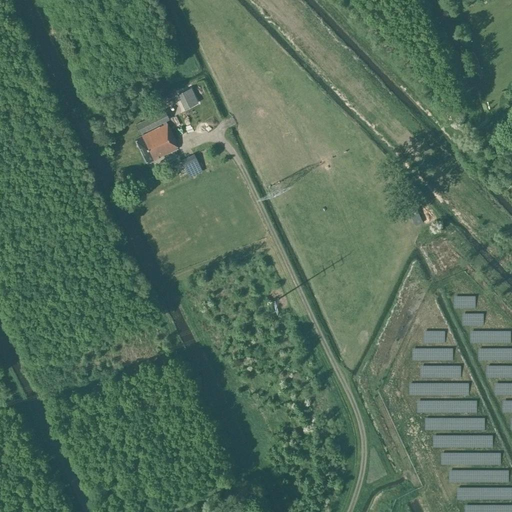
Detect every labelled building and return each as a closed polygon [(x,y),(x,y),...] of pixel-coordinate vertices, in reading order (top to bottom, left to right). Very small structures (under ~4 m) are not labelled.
[(474,52),(469,55),(474,66),(479,64),(474,52)] [(479,65),(475,67),(480,78),(484,77),(479,65)] [(147,164),(177,148),(174,141),(175,140),(167,124),(165,121),(169,119),(164,110),(144,120),(149,129),(162,123),(163,125),(135,139),(147,164)] [(199,169),(193,154),(182,159),(189,174),(199,169)] [(417,209),(410,212),(416,226),(423,223),(417,209)]
